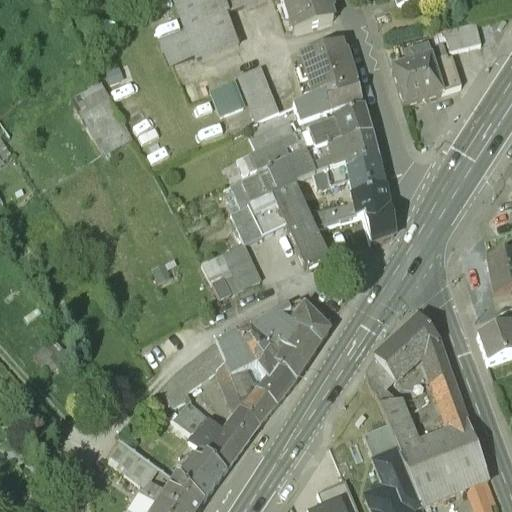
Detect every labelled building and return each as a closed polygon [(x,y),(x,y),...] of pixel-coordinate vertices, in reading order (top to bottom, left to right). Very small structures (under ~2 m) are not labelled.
[(227,18),(220,0),(169,0),(183,37),(194,61),(195,64),(234,47),(224,20),(227,18)] [(220,0),(227,18),(265,3),(264,0),(220,0)] [(279,0),(291,37),(331,24),(328,13),(331,12),(327,0),(279,0)] [(393,0),(397,12),(429,2),(428,0),(393,0)] [(474,28),(443,36),(448,59),(480,51),(474,28)] [(183,37),(159,48),(170,72),(194,61),(183,37)] [(339,47),(299,60),(312,102),(323,96),(354,85),(345,55),(342,56),(339,47)] [(446,62),(441,49),(426,54),(430,67),(446,62)] [(426,54),(426,53),(402,59),(406,69),(391,74),(403,111),(441,98),(430,67),(426,54)] [(447,65),(446,62),(430,67),(441,98),(441,99),(460,92),(450,63),(447,65)] [(259,74),(236,83),(255,128),(277,119),(259,74)] [(354,85),(292,111),(300,129),(360,105),(354,85)] [(232,89),(208,99),(218,123),(242,114),(232,89)] [(132,144),(102,90),(73,106),(103,160),(132,144)] [(362,111),(337,121),(344,144),(370,136),(362,111)] [(324,126),(302,134),(306,144),(327,136),(324,126)] [(376,159),(370,136),(344,144),(349,159),(351,167),(376,159)] [(344,144),(326,151),(328,157),(331,165),(349,159),(344,144)] [(326,151),(303,160),(306,166),(328,157),(326,151)] [(377,164),(376,159),(351,167),(352,172),(377,164)] [(303,160),(257,180),(266,202),(269,201),(294,189),(313,181),(306,166),(303,160)] [(347,173),(345,174),(347,186),(350,196),(382,186),(377,164),(352,172),(347,173)] [(346,169),(325,177),(328,192),(347,186),(345,174),(347,173),(346,169)] [(313,181),(294,189),(300,202),(307,199),(320,193),(320,192),(323,190),(324,194),(328,192),(325,177),(313,181)] [(266,202),(257,180),(233,191),(243,213),(245,212),(266,202)] [(383,191),(382,186),(350,196),(351,201),(383,191)] [(300,202),(294,189),(269,201),(284,233),(303,274),(329,264),(314,234),(308,220),(303,208),(300,202)] [(383,191),(351,201),(353,209),(355,220),(362,218),(388,210),(383,191)] [(307,199),(300,202),(303,208),(310,205),(307,199)] [(266,202),(245,212),(261,243),(284,233),(269,201),(266,202)] [(353,209),(308,220),(314,234),(339,226),(355,220),(353,209)] [(388,210),(362,218),(369,249),(393,241),(388,210)] [(245,212),(243,213),(228,220),(244,251),(261,243),(245,212)] [(355,220),(339,226),(346,258),(369,249),(362,218),(355,220)] [(242,251),(200,271),(211,292),(221,287),(229,301),(229,302),(239,296),(229,275),(248,265),(242,251)] [(511,258),(485,263),(493,301),(511,297),(511,258)] [(248,265),(229,275),(239,296),(259,287),(248,265)] [(221,287),(211,292),(218,307),(229,302),(229,301),(221,287)] [(298,307),(234,339),(255,369),(257,371),(267,362),(273,368),(296,333),(319,349),(327,338),(327,336),(326,334),(298,307)] [(418,323),(373,365),(393,387),(422,361),(438,346),(418,323)] [(511,339),(509,331),(476,342),(487,370),(511,360),(511,339)] [(296,333),(273,368),(276,372),(294,386),(319,349),(296,333)] [(255,369),(234,339),(215,350),(224,370),(223,370),(229,382),(244,374),(245,375),(255,369)] [(415,452),(397,460),(418,511),(424,511),(457,498),(458,502),(464,500),(462,496),(487,486),(438,346),(422,361),(448,434),(445,437),(415,452)] [(43,347),(29,358),(45,379),(58,369),(43,347)] [(215,350),(195,364),(206,383),(215,377),(223,370),(224,370),(215,350)] [(267,362),(257,371),(266,384),(276,372),(273,368),(267,362)] [(195,364),(185,372),(196,391),(206,383),(195,364)] [(373,365),(363,381),(365,384),(371,397),(371,398),(379,394),(393,387),(373,365)] [(229,382),(223,370),(215,377),(229,408),(232,413),(241,415),(241,414),(243,413),(229,382)] [(193,393),(196,391),(185,372),(173,381),(174,382),(160,398),(165,411),(171,414),(187,405),(186,399),(193,393)] [(266,384),(257,396),(275,411),(294,386),(276,372),(266,384)] [(244,374),(229,382),(243,413),(255,398),(252,390),(245,375),(244,374)] [(394,406),(379,394),(371,398),(371,399),(372,399),(373,401),(374,400),(378,410),(394,406)] [(243,413),(241,414),(258,431),(275,411),(257,396),(255,398),(243,413)] [(415,452),(397,406),(394,406),(378,410),(397,460),(415,452)] [(188,408),(173,426),(193,441),(196,438),(196,437),(198,434),(192,424),(202,419),(188,408)] [(258,431),(241,414),(241,415),(232,413),(232,427),(249,443),(258,431)] [(202,419),(192,424),(198,434),(207,426),(202,419)] [(199,455),(181,481),(188,495),(204,506),(249,443),(232,427),(223,439),(208,425),(207,426),(198,434),(196,437),(196,438),(193,441),(189,446),(199,455)] [(154,471),(118,445),(102,464),(138,489),(154,471)] [(418,511),(397,460),(373,469),(385,497),(364,505),(367,511),(418,511)] [(175,486),(154,471),(138,489),(145,493),(150,485),(167,497),(170,493),(175,486)] [(175,486),(170,493),(167,497),(159,508),(156,511),(200,511),(204,506),(188,495),(181,481),(176,487),(175,486)] [(167,497),(150,485),(145,493),(142,497),(159,508),(167,497)] [(353,511),(343,488),(316,499),(321,511),(327,511),(339,507),(341,511),(353,511)] [(142,497),(141,497),(135,506),(138,508),(135,511),(156,511),(159,508),(142,497)]
